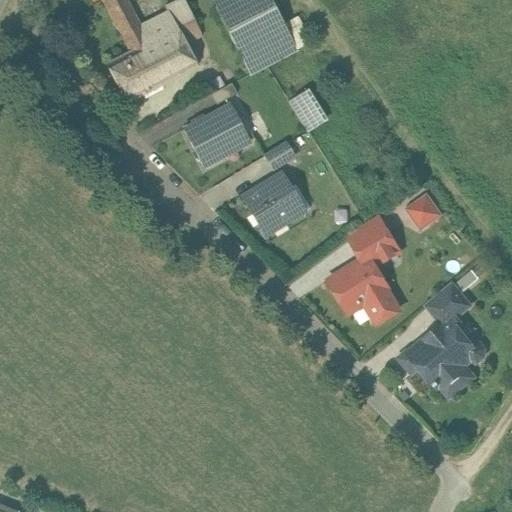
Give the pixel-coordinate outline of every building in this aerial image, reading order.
[(140,25),(126,0),(103,0),(121,34),(140,25)] [(204,34),(186,0),(177,0),(166,6),(168,10),(186,43),(204,34)] [(270,0),(213,0),(251,73),(296,50),(295,48),(283,24),(270,0)] [(140,25),(121,34),(130,52),(134,50),(154,87),(197,65),(186,43),(168,10),(140,25)] [(310,41),(297,16),(283,24),(295,48),(310,41)] [(130,52),(107,64),(127,102),(154,87),(134,50),(130,52)] [(232,83),(212,93),(218,104),(238,94),(232,83)] [(308,88),(287,101),(308,133),(328,120),(308,88)] [(230,104),(184,128),(204,166),(250,143),(230,104)] [(288,143),(267,156),(265,153),(264,154),(273,170),(274,169),(273,167),(295,154),(288,143)] [(307,213),(282,172),(281,172),(282,174),(244,197),(243,195),(242,196),(267,237),(268,236),(265,231),(288,217),(290,221),(305,212),(306,214),(307,213)] [(427,196),(407,209),(421,229),(441,215),(427,196)] [(380,219),(349,238),(358,252),(389,234),(380,219)] [(389,234),(358,252),(362,260),(345,270),(346,271),(330,280),(330,279),(329,280),(349,313),(350,313),(347,309),(361,301),(370,305),(380,320),(376,323),(376,324),(398,311),(387,291),(389,289),(375,266),(399,251),(389,234)] [(453,285),(427,306),(443,325),(456,317),(470,306),(453,285)] [(511,298),(502,288),(486,303),(499,317),(511,304),(511,298)] [(456,317),(443,325),(409,353),(408,351),(400,358),(412,373),(418,368),(436,389),(438,387),(441,384),(450,385),(462,376),(463,367),(465,364),(469,361),(478,362),(484,357),(485,349),(480,342),(472,341),(470,343),(459,329),(462,325),(456,317)] [(441,384),(438,387),(450,400),(476,378),(465,364),(463,367),(462,376),(450,385),(441,384)]
